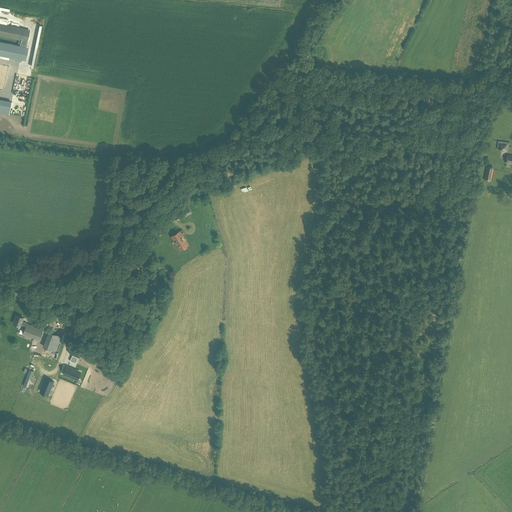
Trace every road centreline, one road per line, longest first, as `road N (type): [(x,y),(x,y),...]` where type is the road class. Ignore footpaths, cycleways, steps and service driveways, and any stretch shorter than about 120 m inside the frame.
road 1 (track): [(24,291),(120,262),(281,76),(511,94)]
road 2 (track): [(366,511),(420,241),(404,198),(408,98),(511,107)]
road 3 (track): [(208,161),(272,93),(408,98)]
road 4 (unknown): [(50,283),(69,308),(71,333),(53,374),(43,375),(29,357)]
